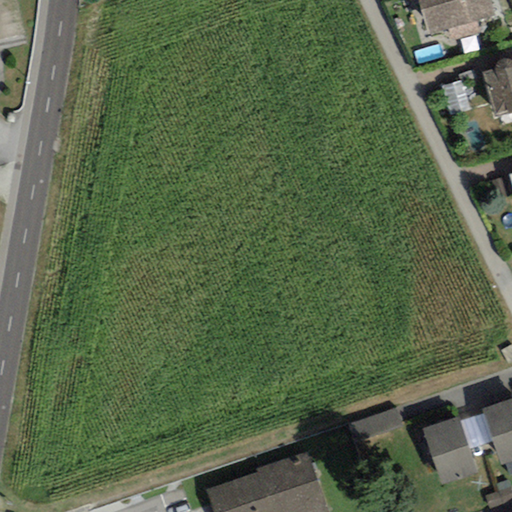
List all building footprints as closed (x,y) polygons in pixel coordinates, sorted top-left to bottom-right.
[(480,0),(417,0),(427,31),(485,15),(480,0)] [(446,30),(451,43),(488,29),(483,16),(446,30)] [(511,66),(482,75),(492,114),(511,108),(511,66)] [(448,86),(456,115),(475,109),(466,81),(448,86)] [(511,399),(478,410),(496,463),(511,457),(511,399)] [(420,430),(438,482),(472,471),(455,418),(420,430)] [(207,494),(213,511),(308,511),(319,508),(302,460),(207,494)]
